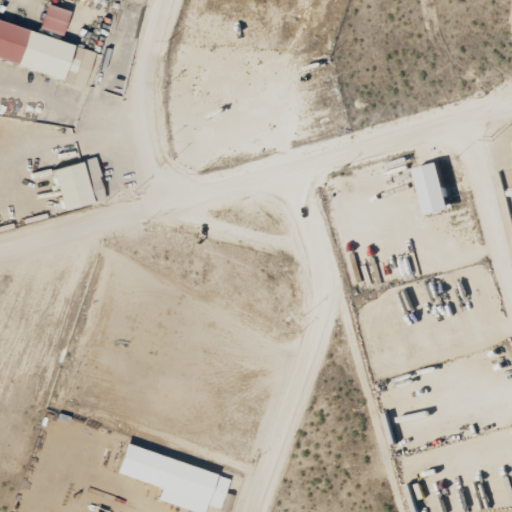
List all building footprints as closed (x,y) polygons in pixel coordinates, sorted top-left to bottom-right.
[(69,10),(46,5),(40,30),(64,35),(69,10)] [(0,59),(85,85),(96,50),(0,20),(0,59)] [(53,169),(64,211),(106,200),(95,158),(53,169)] [(456,209),(443,163),(419,169),(432,216),(456,209)] [(157,499),(198,511),(204,511),(217,471),(126,444),(117,473),(161,486),(157,499)] [(218,508),(225,485),(214,482),(207,505),(218,508)]
